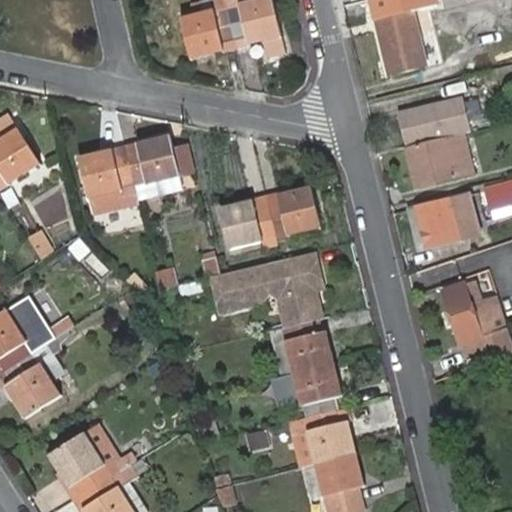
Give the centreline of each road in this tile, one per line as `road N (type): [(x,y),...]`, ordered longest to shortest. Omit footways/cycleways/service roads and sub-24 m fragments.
road 1 (residential): [(354,136),(444,511)]
road 2 (residential): [(354,136),(131,91)]
road 3 (residential): [(320,0),(354,136)]
road 4 (residential): [(131,91),(0,67)]
